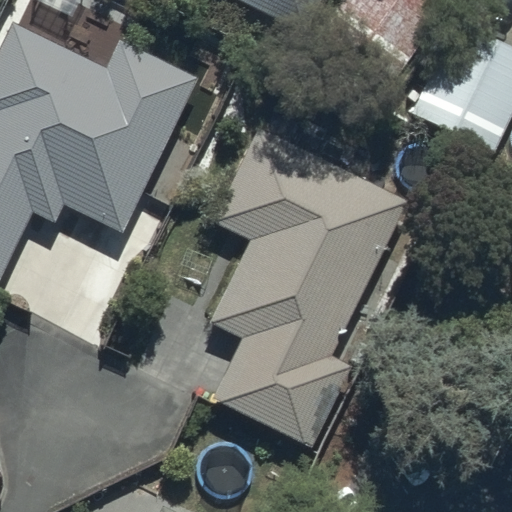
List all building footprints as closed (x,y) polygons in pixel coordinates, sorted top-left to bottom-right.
[(238,0),(303,32),(318,0),(238,0)] [(333,0),(312,27),(386,84),(450,2),(447,0),(333,0)] [(409,110),(491,150),(511,106),(511,47),(453,19),(409,110)] [(0,275),(30,211),(55,222),(64,203),(120,233),(197,75),(116,38),(104,64),(8,20),(0,38),(0,275)] [(347,360),(329,351),(406,200),(257,124),(209,219),(248,239),(208,320),(238,335),(207,397),(304,446),(347,360)] [(186,511),(163,501),(157,511),(186,511)]
